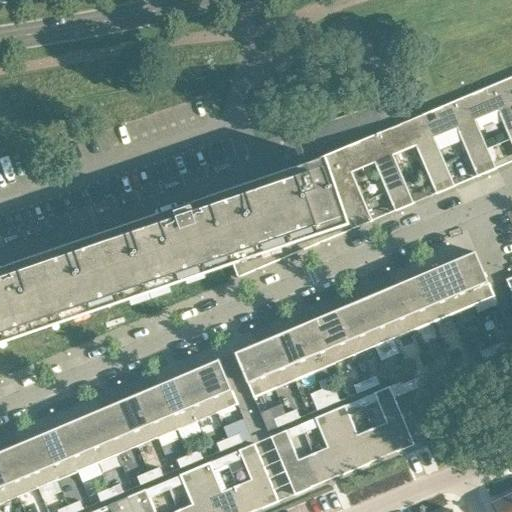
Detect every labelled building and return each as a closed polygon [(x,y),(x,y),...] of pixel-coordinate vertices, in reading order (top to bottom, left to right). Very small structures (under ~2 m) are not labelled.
[(511,91),(507,79),(483,89),(483,90),(472,94),(466,97),(475,120),(498,110),(500,114),(499,114),(511,144),(511,91)] [(431,111),(425,114),(434,137),(440,150),(462,141),(475,172),(476,172),(477,175),(477,176),(477,177),(497,169),(496,168),(494,164),(489,151),(475,120),(466,97),(442,107),(431,112),(431,111)] [(455,185),(434,137),(425,114),(408,121),(400,124),(401,124),(390,129),(383,131),(393,155),(416,145),(418,149),(417,149),(434,189),(435,189),(436,193),(436,194),(436,195),(456,186),(455,186),(455,185)] [(414,203),(393,155),(383,131),(342,149),(352,172),(375,162),(377,166),(376,166),(393,206),(394,206),(395,210),(395,211),(395,212),(415,204),(414,203),(414,202),(414,203)] [(232,265),(238,278),(351,230),(355,228),(355,229),(373,221),(373,220),(372,220),(352,172),(342,149),(307,163),(306,164),(292,170),(282,174),(0,270),(0,344),(228,267),(232,265)] [(454,259),(474,305),(475,305),(474,302),(477,301),(477,300),(492,294),(493,297),(495,297),(491,287),(490,288),(488,283),(489,283),(476,252),(456,261),(455,259),(454,259)] [(435,268),(454,314),(455,313),(454,311),(457,309),(472,302),(473,306),(474,305),(454,259),(454,260),(454,261),(436,269),(435,267),(435,268)] [(415,276),(434,322),(435,322),(434,319),(437,318),(437,317),(452,311),(453,314),(454,314),(435,268),(434,268),(435,270),(416,277),(416,276),(415,276)] [(395,284),(414,331),(415,330),(414,327),(418,326),(417,325),(432,319),(433,323),(434,322),(415,276),(414,276),(415,278),(396,286),(396,284),(395,284)] [(375,293),(394,339),(395,339),(394,336),(398,334),(397,334),(412,328),(413,331),(414,331),(395,284),(394,285),(395,286),(376,294),(376,293),(375,293)] [(355,301),(374,347),(375,347),(374,344),(378,343),(378,342),(392,336),(394,340),(394,339),(375,293),(374,293),(375,295),(356,303),(356,301),(355,301)] [(335,310),(355,356),(355,355),(354,353),(358,351),(372,344),(374,348),(374,347),(355,301),(354,302),(355,303),(337,311),(336,309),(335,310)] [(315,318),(335,364),(334,361),(338,359),(352,353),(354,356),(355,356),(335,310),(334,310),(335,312),(317,319),(316,318),(315,318)] [(295,326),(315,373),(316,372),(314,369),(318,368),(318,367),(332,361),(334,364),(335,364),(315,318),(314,318),(315,320),(297,328),(296,326),(295,326)] [(275,335),(295,381),(296,381),(294,378),(298,376),(313,370),(314,373),(315,373),(295,326),(295,327),(295,328),(277,336),(276,334),(275,335)] [(255,343),(275,389),(276,389),(274,386),(278,385),(278,384),(293,378),(294,381),(295,381),(275,335),(275,337),(257,344),(256,343),(255,343)] [(250,389),(254,398),(256,397),(255,395),(258,393),(273,386),(274,390),(275,389),(255,343),(255,345),(237,353),(236,351),(235,352),(248,384),(249,384),(251,388),(250,389)] [(492,347),(495,356),(506,351),(503,343),(492,347)] [(484,360),(495,356),(492,347),(480,352),(484,360)] [(199,367),(198,367),(218,413),(217,410),(232,404),(236,403),(237,405),(238,405),(234,395),(234,396),(232,391),(233,391),(219,359),(217,359),(218,361),(200,369),(199,367)] [(452,364),(455,372),(466,368),(463,359),(452,364)] [(444,377),(455,372),(452,364),(441,369),(444,377)] [(179,375),(178,376),(198,422),(199,422),(197,418),(212,412),(216,411),(217,414),(218,413),(198,367),(197,368),(198,369),(180,377),(179,375)] [(159,384),(158,384),(178,430),(182,441),(202,433),(198,422),(178,376),(178,378),(160,385),(159,384)] [(376,376),(365,381),(369,389),(380,385),(376,376)] [(412,381),(416,389),(427,384),(423,376),(412,381)] [(354,386),(357,394),(369,389),(365,381),(354,386)] [(404,394),(416,389),(412,381),(401,385),(404,394)] [(139,392),(158,439),(159,438),(157,435),(172,429),(176,428),(177,431),(178,430),(158,384),(158,386),(140,394),(139,392)] [(374,394),(360,400),(364,409),(378,403),(387,423),(372,429),(384,457),(397,452),(414,445),(395,398),(390,387),(374,393),(374,394)] [(119,401),(138,447),(139,447),(137,443),(152,437),(152,438),(156,436),(157,439),(158,439),(139,392),(138,393),(138,394),(120,402),(119,401)] [(336,393),(325,398),(329,406),(340,401),(336,393)] [(314,402),(318,411),(329,406),(325,398),(314,402)] [(330,412),(355,470),(371,463),(384,457),(372,429),(358,435),(349,415),(364,409),(360,400),(346,406),(346,405),(330,412)] [(137,447),(138,447),(119,401),(118,401),(118,403),(100,411),(99,409),(118,455),(119,455),(118,452),(132,446),(136,444),(137,447)] [(80,417),(79,418),(98,464),(103,475),(123,467),(118,455),(99,409),(98,410),(99,411),(80,419),(80,417)] [(297,410),(286,415),(289,423),(300,418),(297,410)] [(339,477),(355,470),(330,412),(315,418),(315,419),(301,425),(305,434),(319,428),(328,448),(313,454),(325,482),(338,477),(339,477)] [(274,419),(278,427),(289,423),(286,415),(274,419)] [(97,464),(98,464),(79,418),(78,418),(79,420),(60,427),(60,426),(59,426),(78,472),(79,472),(78,469),(92,462),(93,463),(96,461),(97,464)] [(305,434),(301,425),(287,431),(286,430),(271,437),(295,495),(312,488),(325,482),(313,454),(299,460),(290,440),(305,434)] [(40,434),(39,434),(58,481),(59,480),(58,477),(72,471),(73,471),(76,470),(78,473),(78,472),(59,426),(58,426),(59,428),(40,436),(40,434)] [(19,443),(38,489),(39,489),(38,485),(53,479),(53,480),(56,478),(58,481),(39,434),(38,435),(39,436),(21,444),(20,442),(19,443)] [(239,434),(228,439),(232,447),(243,442),(239,434)] [(228,439),(217,443),(221,452),(232,447),(228,439)] [(0,450),(0,453),(19,497),(18,494),(33,488),(37,486),(38,489),(19,443),(18,443),(19,445),(1,452),(0,450)] [(237,486),(248,511),(254,511),(262,509),(279,502),(255,444),(239,450),(239,451),(225,457),(229,466),(243,460),(252,480),(237,486)] [(200,451),(189,455),(192,464),(203,459),(200,451)] [(0,501),(13,496),(17,495),(18,498),(19,497),(0,453),(0,501)] [(189,455),(177,460),(181,468),(192,464),(189,455)] [(210,462),(195,469),(213,511),(248,511),(237,486),(223,492),(214,472),(229,466),(225,457),(210,463),(210,462)] [(149,472),(152,480),(163,476),(160,468),(149,472)] [(213,511),(195,469),(180,475),(180,476),(166,482),(170,491),(184,485),(193,505),(178,511),(213,511)] [(138,477),(141,485),(152,480),(149,472),(138,477)] [(146,489),(128,497),(133,511),(178,511),(176,511),(155,511),(150,499),(170,491),(166,482),(146,490),(146,489)] [(120,484),(109,489),(112,497),(123,493),(120,484)] [(98,494),(101,502),(112,497),(109,489),(98,494)] [(509,495),(493,503),(497,511),(511,511),(511,494),(510,496),(509,495)] [(133,511),(128,497),(109,505),(93,511),(133,511)] [(80,501),(69,506),(71,511),(76,511),(84,509),(80,501)]
